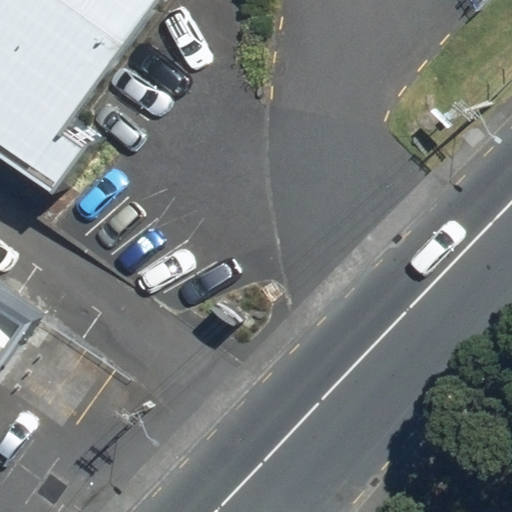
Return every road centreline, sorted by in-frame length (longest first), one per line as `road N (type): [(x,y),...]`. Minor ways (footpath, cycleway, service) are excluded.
road 1 (secondary): [(511,216),(245,511)]
road 2 (unknown): [(393,0),(321,94),(296,0)]
